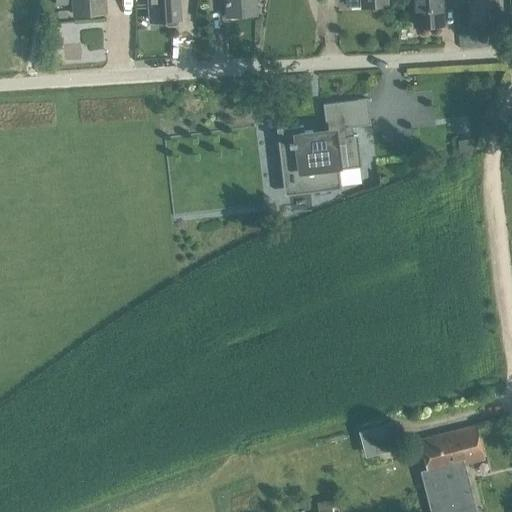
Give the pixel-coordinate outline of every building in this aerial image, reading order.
[(0,0),(0,17),(26,18),(26,0),(0,0)] [(105,0),(74,0),(75,15),(107,13),(105,0)] [(150,0),(152,22),(167,21),(167,24),(170,26),(178,25),(180,23),(180,20),(182,20),(181,0),(150,0)] [(258,15),(256,0),(222,0),(223,1),(226,1),(227,17),(258,15)] [(350,0),(351,6),(362,6),(362,7),(374,7),(374,11),(384,10),(384,6),(388,6),(388,0),(350,0)] [(415,0),(417,26),(446,25),(445,8),(456,7),(456,0),(415,0)] [(500,21),(498,0),(471,0),(472,22),(500,21)] [(303,126),(277,129),(277,131),(279,131),(283,143),(282,143),(283,147),(288,190),(313,187),(313,192),(341,189),(339,170),(361,167),(358,135),(347,136),(346,128),(371,125),(368,99),(323,104),(326,130),(313,132),(313,131),(304,132),(303,126)] [(460,151),(474,149),(473,140),(459,142),(460,151)] [(464,464),(484,459),(475,426),(420,440),(429,473),(430,473),(433,483),(426,485),(432,511),(466,511),(476,510),(464,464)] [(356,449),(358,458),(366,456),(371,473),(379,471),(372,445),(356,449)]
